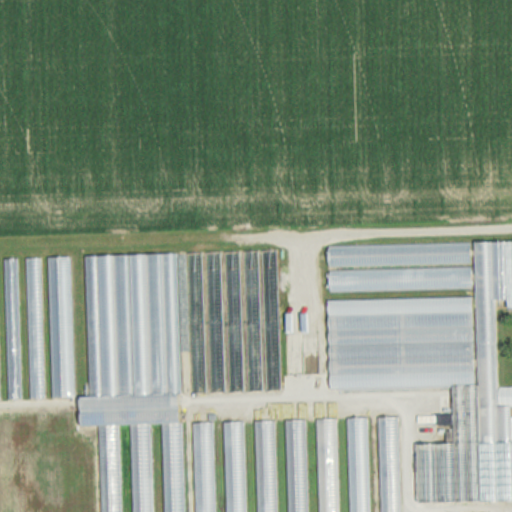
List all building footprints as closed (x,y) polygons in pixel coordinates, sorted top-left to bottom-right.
[(331,387),(474,384),(474,361),(457,362),(456,356),(474,355),(473,296),(329,299),(331,387)] [(444,427),(445,443),(433,444),(434,457),(421,458),(419,467),(456,464),(466,472),(473,472),(479,464),(481,500),(508,498),(508,493),(511,489),(511,488),(511,387),(497,388),(498,399),(503,403),(497,409),(498,424),(503,417),(511,419),(510,421),(511,442),(489,443),(477,441),(477,435),(444,427)] [(452,415),(439,414),(438,424),(452,425),(452,415)] [(344,417),(346,511),(367,511),(364,417),(344,417)] [(334,419),(314,418),(313,472),(333,473),(334,419)] [(211,421),(191,422),(193,480),(201,479),(201,486),(212,486),(211,421)] [(252,421),(254,459),(261,459),(261,461),(273,461),(271,421),(252,421)]
